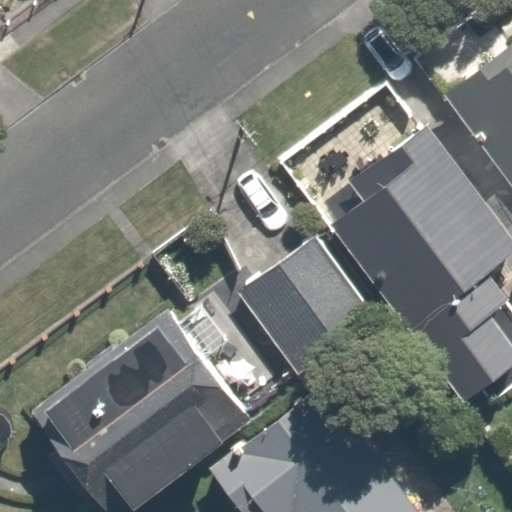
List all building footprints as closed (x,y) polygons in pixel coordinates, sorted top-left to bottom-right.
[(511,37),(435,94),(511,197),(511,37)] [(511,238),(511,209),(440,118),(319,214),(465,398),(511,360),(511,342),(461,278),(511,238)] [(320,228),(235,289),(294,372),(380,311),(320,228)] [(511,267),(501,276),(511,290),(511,267)] [(244,407),(167,299),(30,397),(107,505),(244,407)] [(243,457),(220,473),(237,498),(256,485),(274,511),(397,511),(409,504),(313,364),(222,426),(243,457)]
